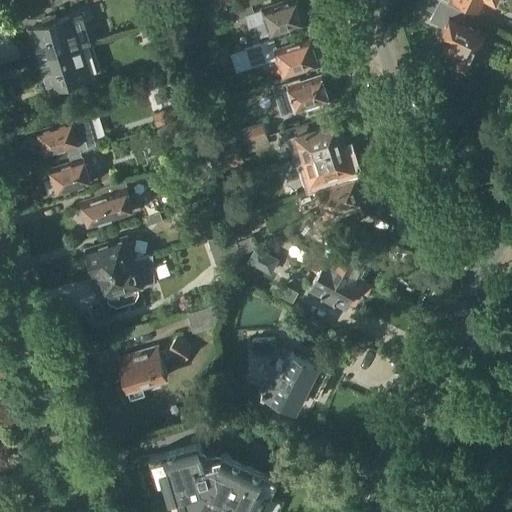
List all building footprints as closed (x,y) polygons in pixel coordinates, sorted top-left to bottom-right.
[(249,27),(257,24),(261,36),(307,21),(300,0),(289,0),(262,9),(261,8),(245,14),(243,5),(230,9),(234,20),(246,16),(249,27)] [(442,48),(452,53),(449,60),(468,69),(485,34),(463,23),(468,11),(462,8),(445,0),(420,0),(419,3),(435,11),(431,20),(444,26),(440,34),(447,37),(442,48)] [(445,0),(462,8),(465,1),(481,9),(484,0),(490,0),(496,3),(496,0),(445,0)] [(74,13),(75,13),(33,26),(43,56),(93,40),(83,10),(74,13)] [(245,48),(251,66),(277,58),(282,74),(319,62),(311,38),(278,48),(275,38),(245,48)] [(102,70),(93,40),(43,56),(52,86),(93,73),(93,74),(102,70)] [(302,80),(301,76),(273,85),(282,114),(297,109),(297,111),(308,108),(309,112),(325,107),(323,101),(329,99),(328,97),(330,96),(329,94),(330,94),(331,91),(329,87),(327,87),(326,87),(323,76),(322,76),(321,74),(302,80)] [(158,127),(184,119),(180,105),(154,113),(158,127)] [(41,129),(48,152),(68,147),(70,154),(82,150),(82,151),(90,148),(87,139),(81,141),(74,119),(41,129)] [(295,160),(303,158),(346,144),(345,142),(347,142),(347,139),(345,132),(343,131),(342,131),(338,121),(288,137),(295,160)] [(247,142),(267,136),(263,123),(243,129),(247,142)] [(346,146),(346,144),(303,158),(310,181),(353,168),(350,156),(351,156),(352,154),(350,147),(348,145),(346,146)] [(240,145),(209,154),(214,172),(245,162),(240,145)] [(70,154),(72,162),(53,168),(60,191),(94,181),(86,156),(83,156),(82,151),(82,150),(70,154)] [(172,165),(147,172),(151,186),(176,179),(172,165)] [(104,174),(104,176),(98,178),(100,186),(117,181),(114,171),(104,174)] [(324,213),(363,201),(356,177),(317,189),(324,213)] [(98,188),(100,196),(85,201),(92,224),(135,211),(126,180),(98,188)] [(257,195),(237,201),(241,215),(261,209),(257,195)] [(235,231),(209,239),(217,263),(238,265),(241,253),(235,231)] [(322,251),(328,254),(327,255),(363,274),(364,272),(360,270),(370,252),(332,231),(322,251)] [(97,270),(97,271),(96,271),(96,272),(138,258),(137,255),(134,256),(128,233),(86,246),(88,254),(86,259),(88,266),(97,270)] [(249,261),(272,273),(280,258),(256,246),(249,261)] [(109,294),(110,297),(111,300),(118,303),(135,298),(139,291),(138,289),(156,283),(154,254),(148,256),(148,255),(138,258),(96,272),(97,276),(98,275),(104,296),(109,294)] [(312,284),(321,289),(318,294),(336,304),(339,298),(347,303),(354,290),(359,292),(367,277),(362,275),(363,274),(327,255),(312,284)] [(193,332),(227,321),(221,302),(187,313),(193,332)] [(317,342),(327,323),(307,312),(296,331),(317,342)] [(161,350),(160,346),(120,358),(131,397),(146,393),(144,385),(169,377),(164,359),(171,356),(175,353),(186,360),(195,347),(178,334),(170,346),(169,346),(167,348),(161,350)] [(275,337),(253,337),(254,354),(262,353),(276,357),(261,387),(264,388),(267,389),(266,392),(295,406),(304,389),(319,396),(331,371),(317,363),(288,348),(287,351),(279,347),(278,346),(277,345),(277,344),(276,343),(276,342),(276,341),(275,340),(276,339),(275,337)] [(244,417),(207,398),(197,416),(235,436),(244,417)] [(251,511),(255,505),(260,508),(274,478),(220,451),(219,453),(201,458),(195,439),(146,454),(156,485),(161,484),(165,499),(170,497),(173,511),(251,511)]
